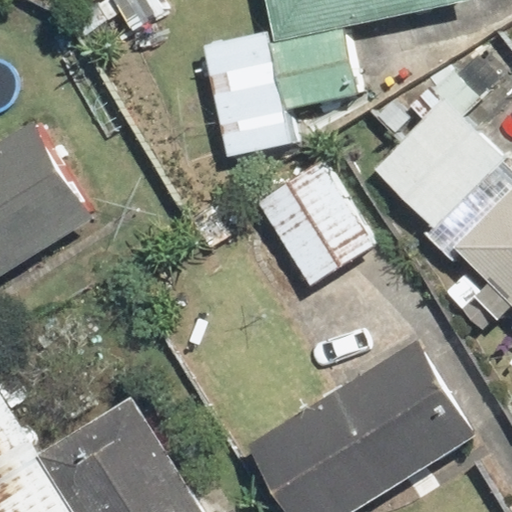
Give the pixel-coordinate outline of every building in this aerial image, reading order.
[(175,8),(168,0),(116,0),(140,33),(175,8)] [(478,0),(277,0),(283,27),(285,38),(363,23),(479,1),(478,0)] [(285,38),(283,27),(211,41),(234,159),(306,145),(299,111),(285,38)] [(511,159),(508,156),(454,102),(386,170),(445,228),(434,239),(460,264),(472,252),(482,262),(453,291),(499,337),(511,324),(511,159)] [(45,122),(0,149),(0,285),(105,221),(45,122)] [(329,161),(264,204),(319,287),(384,244),(329,161)] [(300,511),(354,511),(485,431),(431,343),(261,448),(300,511)] [(0,366),(0,504),(4,511),(206,511),(137,400),(53,452),(0,366)]
